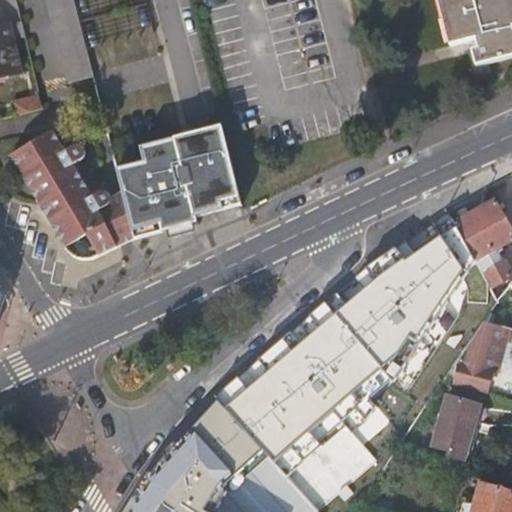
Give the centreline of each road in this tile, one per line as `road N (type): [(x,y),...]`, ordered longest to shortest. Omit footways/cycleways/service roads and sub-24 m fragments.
road 1 (residential): [(132,457),(179,399),(346,255),(349,210)]
road 2 (secondary): [(63,344),(349,210)]
road 3 (unknown): [(218,271),(154,0)]
road 4 (secondary): [(349,210),(511,134)]
road 5 (unclassified): [(132,457),(63,344)]
